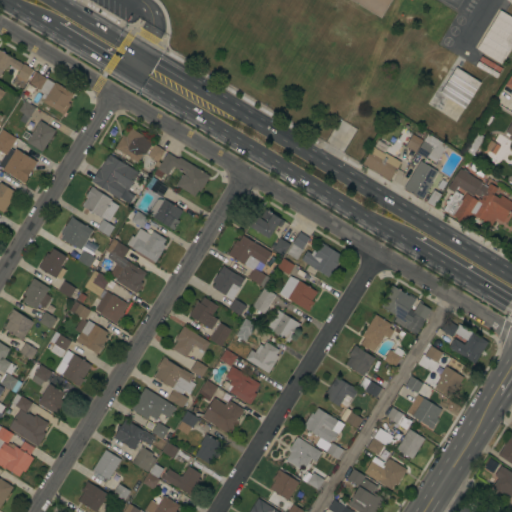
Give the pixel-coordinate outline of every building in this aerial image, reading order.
[(511,45),(501,64),(476,49),(500,10),(511,17),(511,45)] [(0,50),(16,61),(16,60),(23,65),(23,64),(33,70),(21,89),(11,83),(19,71),(12,67),(12,66),(9,64),(6,69),(4,68),(0,74),(0,50)] [(478,60),(481,56),(502,68),(499,72),(478,60)] [(475,65),(477,61),(499,74),(496,78),(475,65)] [(440,94),(456,69),(480,84),(464,109),(440,94)] [(42,102),(44,99),(40,97),(43,93),(38,90),(39,89),(29,83),(36,72),(54,83),(54,82),(73,94),(67,103),(70,104),(63,115),(42,102)] [(24,101),(35,108),(29,118),(18,111),(24,101)] [(511,141),(511,118),(502,136),(511,141)] [(39,120),(55,130),(41,152),(26,142),(39,120)] [(415,152),(405,146),(412,134),(407,131),(411,124),(426,133),(415,152)] [(114,148),(123,135),(125,136),(130,128),(144,136),(143,137),(152,143),(144,154),(143,153),(137,162),(114,148)] [(2,170),(3,169),(0,166),(0,161),(5,154),(0,151),(0,132),(2,129),(16,139),(10,148),(14,151),(15,149),(36,162),(23,183),(2,170)] [(479,146),(478,145),(470,158),(462,153),(470,140),(475,132),(484,137),(479,146)] [(427,134),(446,145),(437,160),(435,162),(427,157),(426,159),(416,153),(427,134)] [(157,161),(147,155),(154,144),(164,150),(157,161)] [(362,164),(372,146),(384,154),(385,153),(401,162),(389,181),(362,164)] [(167,152),(176,158),(177,158),(178,159),(179,157),(209,176),(200,192),(198,190),(194,196),(175,185),(182,174),(184,176),(185,174),(172,166),(167,175),(163,173),(160,178),(153,174),(156,169),(157,169),(167,152)] [(91,181),(98,169),(99,169),(103,162),(104,163),(109,154),(138,173),(127,191),(134,196),(129,204),(119,197),(118,199),(91,181)] [(420,161),(437,171),(430,183),(431,184),(422,199),(403,189),(420,161)] [(481,182),(480,184),(487,188),(490,183),(491,184),(493,182),(496,184),(494,186),(497,188),(493,195),(499,198),(501,195),(511,201),(511,206),(503,222),(496,218),(491,226),(475,216),(473,218),(471,216),(465,226),(456,220),(457,218),(453,215),(452,216),(442,210),(454,192),(447,188),(450,182),(451,182),(460,168),(481,182)] [(150,190),(156,180),(167,187),(161,197),(150,190)] [(3,213),(0,211),(0,182),(16,193),(3,213)] [(108,221),(101,217),(100,219),(98,218),(99,217),(81,206),(86,198),(84,197),(91,186),(95,188),(94,189),(111,200),(110,201),(118,206),(108,221)] [(433,190),(441,194),(434,207),(426,202),(433,190)] [(153,217),(154,215),(149,212),(157,199),(159,199),(163,200),(163,199),(182,211),(176,220),(179,221),(177,223),(176,223),(174,226),(175,227),(173,230),(153,217)] [(249,226),(257,213),(261,215),(265,209),(284,221),(280,227),(276,225),(268,238),(249,226)] [(130,221),(136,211),(147,218),(141,228),(130,221)] [(91,255),(94,257),(88,267),(76,260),(82,251),(73,246),(60,238),(63,234),(60,233),(64,226),(65,226),(71,216),(74,218),(74,219),(84,226),(85,225),(92,230),(86,239),(97,246),(91,255)] [(107,236),(96,229),(102,219),(113,226),(107,236)] [(131,248),(131,247),(126,244),(131,235),(133,237),(139,228),(150,235),(152,231),(165,239),(162,244),(165,246),(154,263),(131,248)] [(299,232),(309,238),(301,249),(302,250),(296,260),(286,253),(299,232)] [(263,265),(257,260),(251,270),(244,266),(244,265),(227,254),(236,240),(238,241),(242,235),(255,244),(256,243),(271,253),(263,265)] [(283,256),(272,249),(279,238),(290,245),(283,256)] [(128,249),(123,258),(146,273),(140,282),(142,283),(135,294),(115,280),(115,279),(109,275),(116,264),(107,258),(110,254),(105,251),(112,239),(128,249)] [(341,256),(328,276),(314,267),(313,268),(306,263),(311,254),(318,258),(325,246),(341,256)] [(37,267),(46,253),(48,254),(52,248),(66,257),(60,267),(65,270),(59,280),(56,277),(55,278),(37,267)] [(287,275),(276,267),(283,258),(293,265),(287,275)] [(231,299),(212,287),(214,283),(212,282),(216,275),(222,265),(226,267),(225,268),(236,274),(244,279),(231,299)] [(262,287),(247,278),(253,268),(267,277),(262,287)] [(83,287),(94,271),(97,273),(98,272),(109,279),(98,296),(83,287)] [(278,293),(289,276),(298,280),(316,292),(311,301),(313,302),(311,305),(309,308),(309,309),(307,311),(278,293)] [(45,293),(51,297),(44,308),(39,305),(38,305),(35,309),(22,301),(25,296),(23,295),(26,289),(33,278),(48,288),(45,293)] [(63,281),(75,288),(69,298),(57,291),(63,281)] [(408,310),(424,320),(415,335),(392,320),(395,315),(381,306),(384,300),(382,299),(391,285),(408,295),(415,299),(408,310)] [(263,314),(251,307),(263,288),(275,295),(263,314)] [(122,312),(124,313),(122,317),(120,316),(115,324),(99,314),(100,313),(94,309),(106,291),(111,294),(127,304),(122,312)] [(188,316),(197,302),(199,303),(203,297),(217,306),(211,316),(217,319),(211,330),(188,316)] [(234,299),(245,306),(241,313),(244,315),(242,318),(239,316),(239,315),(228,308),(234,299)] [(107,332),(104,337),(107,338),(103,345),(102,344),(100,347),(101,348),(100,351),(99,350),(96,354),(83,345),(82,346),(75,341),(79,333),(74,329),(81,318),(73,313),(72,315),(68,312),(75,301),(90,311),(84,320),(86,322),(87,320),(107,332)] [(424,319),(413,312),(419,302),(430,310),(424,319)] [(21,340),(3,328),(9,320),(6,318),(8,315),(8,316),(11,312),(10,312),(12,309),(33,322),(21,340)] [(287,342),(265,328),(276,309),(299,324),(287,342)] [(45,312),(55,319),(49,329),(38,322),(45,312)] [(375,314),(391,324),(388,328),(393,331),(388,338),(384,335),(377,346),(376,346),(373,351),(368,348),(367,349),(360,344),(364,338),(361,336),(375,314)] [(255,325),(249,335),(248,335),(244,342),(235,336),(239,329),(238,328),(244,318),(255,325)] [(474,364),(448,347),(454,338),(464,345),(467,341),(454,333),(451,337),(440,330),(446,320),(457,326),(458,324),(488,342),(474,364)] [(219,322),(231,330),(220,347),(208,339),(219,322)] [(209,343),(203,352),(195,346),(194,347),(193,345),(185,358),(172,349),(177,341),(174,339),(183,326),(209,343)] [(65,351),(64,351),(60,357),(49,351),(52,346),(49,344),(50,342),(49,341),(54,332),(70,342),(65,351)] [(25,342),(36,349),(30,360),(18,352),(25,342)] [(245,359),(250,350),(254,352),(259,344),(262,346),(265,342),(278,350),(275,355),(278,357),(274,362),(268,373),(245,359)] [(0,343),(9,349),(3,359),(15,366),(9,374),(5,372),(3,373),(0,371),(0,343)] [(345,365),(350,356),(348,355),(354,345),(358,347),(357,348),(374,358),(363,376),(345,365)] [(435,362),(423,355),(430,345),(442,352),(435,362)] [(383,360),(382,359),(384,356),(385,357),(389,350),(391,351),(391,350),(393,351),(396,347),(403,352),(394,367),(383,360)] [(90,365),(82,379),(83,379),(79,386),(54,370),(67,350),(90,365)] [(219,360),(225,350),(236,357),(230,366),(219,360)] [(182,394),(153,376),(158,368),(157,367),(163,357),(167,359),(166,360),(182,370),(182,369),(192,376),(191,378),(193,379),(192,381),(190,380),(189,381),(195,384),(189,394),(183,391),(182,394)] [(196,360),(207,367),(200,378),(189,370),(196,360)] [(39,386),(30,380),(40,365),(51,372),(45,382),(42,381),(39,386)] [(228,392),(232,385),(229,383),(231,381),(224,377),(231,366),(259,384),(254,393),(256,394),(249,405),(228,392)] [(463,377),(451,397),(434,387),(440,377),(438,376),(445,366),(463,377)] [(0,381),(5,373),(21,383),(15,393),(0,383),(0,381)] [(410,376),(422,383),(416,393),(404,386),(410,376)] [(335,377),(348,385),(347,386),(357,391),(350,403),(345,405),(340,402),(338,405),(326,398),(328,394),(325,392),(335,377)] [(375,397),(357,386),(363,377),(381,388),(375,397)] [(210,399),(206,401),(197,394),(206,380),(217,387),(211,397),(210,399)] [(37,403),(49,384),(64,393),(60,399),(65,403),(57,416),(37,403)] [(144,388),(174,406),(167,417),(159,413),(155,419),(149,415),(146,419),(130,409),(144,388)] [(166,399),(173,389),(187,398),(180,408),(166,399)] [(32,403),(25,413),(14,406),(14,405),(10,402),(15,393),(20,396),(21,396),(32,403)] [(201,417),(213,398),(224,405),(228,400),(244,410),(237,421),(238,422),(233,430),(232,429),(228,435),(201,417)] [(423,398),(441,409),(436,418),(438,419),(431,429),(427,427),(428,426),(412,416),(423,398)] [(392,407),(403,415),(402,416),(411,421),(405,430),(386,417),(392,407)] [(343,425),(337,434),(338,435),(336,439),(335,438),(333,441),(331,440),(329,442),(343,450),(336,459),(325,452),(314,445),(319,438),(302,427),(311,413),(313,414),(317,408),(343,425)] [(7,428),(19,409),(27,414),(27,413),(33,417),(35,415),(48,423),(42,432),(45,433),(37,446),(7,428)] [(176,428),(181,421),(180,420),(186,411),(198,418),(192,428),(191,427),(186,435),(176,428)] [(356,428),(344,421),(350,412),(362,419),(356,428)] [(135,446),(135,447),(134,449),(133,449),(133,450),(118,441),(113,438),(118,430),(115,429),(117,426),(120,427),(124,419),(143,431),(143,430),(154,437),(149,445),(141,440),(141,441),(139,440),(135,446)] [(168,429),(167,430),(171,432),(166,440),(163,437),(161,439),(150,432),(157,422),(168,429)] [(0,427),(1,426),(13,434),(7,444),(3,442),(3,443),(12,449),(14,446),(19,449),(23,441),(34,448),(29,455),(33,458),(24,472),(22,471),(18,476),(4,468),(4,469),(0,466),(0,427)] [(390,439),(394,441),(390,446),(387,444),(386,446),(373,437),(379,428),(392,437),(390,439)] [(411,459),(395,449),(408,429),(424,439),(411,459)] [(511,465),(497,455),(503,446),(511,431),(511,465)] [(205,434),(223,445),(215,459),(212,458),(208,464),(194,455),(200,445),(199,444),(205,434)] [(320,452),(315,461),(314,461),(313,461),(310,459),(305,467),(301,465),(298,469),(285,460),(291,452),(288,450),(296,437),(320,452)] [(383,445),(377,455),(366,448),(372,438),(383,445)] [(167,442),(178,449),(172,459),(161,451),(167,442)] [(141,447),(153,454),(151,456),(155,459),(147,472),(131,462),(141,447)] [(379,455),(383,449),(388,452),(384,458),(379,455)] [(107,480),(92,470),(105,450),(120,460),(107,480)] [(396,485),(394,484),(390,490),(363,473),(371,460),(382,467),(387,459),(388,459),(389,459),(406,469),(396,485)] [(148,472),(154,463),(162,468),(157,477),(148,472)] [(162,479),(168,469),(181,477),(188,466),(200,474),(198,478),(200,480),(195,488),(195,487),(190,494),(189,496),(187,494),(187,493),(176,486),(175,487),(162,479)] [(511,473),(511,497),(509,495),(507,498),(492,487),(498,478),(494,476),(500,466),(511,473)] [(353,468),(364,476),(358,486),(346,478),(353,468)] [(298,482),(287,501),(269,489),(274,480),(272,479),(278,469),(298,482)] [(298,479),(293,475),(296,469),(302,473),(298,479)] [(323,480),(317,490),(300,479),(306,469),(312,473),(323,480)] [(153,490),(141,483),(148,472),(159,479),(153,490)] [(377,511),(357,511),(345,504),(349,498),(354,502),(355,499),(352,497),(363,478),(375,486),(371,492),(382,499),(380,503),(382,505),(377,511)] [(0,506),(0,479),(12,487),(0,506)] [(83,492),(81,490),(82,488),(83,488),(85,485),(84,484),(86,481),(107,495),(96,511),(94,511),(77,501),(83,492)] [(155,486),(158,481),(167,487),(164,492),(155,486)] [(118,484),(129,491),(123,501),(112,493),(118,484)] [(146,511),(144,510),(150,500),(157,505),(163,495),(179,505),(175,511),(176,511),(146,511)] [(248,511),(257,498),(273,509),(277,511),(248,511)] [(351,511),(331,511),(327,509),(333,500),(351,511)] [(138,511),(122,511),(128,503),(139,511),(138,511)]
